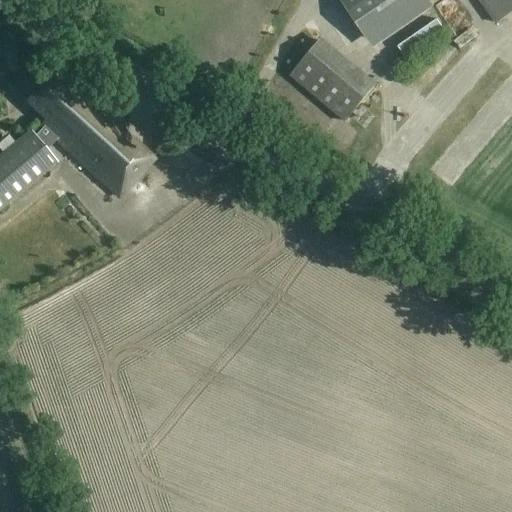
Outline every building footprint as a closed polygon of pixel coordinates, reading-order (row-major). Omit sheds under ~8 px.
[(339,0),(363,34),(411,0),(339,0)] [(511,0),(479,0),(495,23),(511,11),(511,0)] [(404,57),(443,30),(436,20),(397,47),(404,57)] [(291,75),(346,122),(375,87),(319,41),(291,75)] [(54,71),(27,101),(47,119),(41,126),(119,197),(154,159),(130,136),(133,131),(110,109),(104,113),(94,104),(98,98),(83,85),(77,92),(54,71)] [(475,121),(493,135),(504,121),(487,107),(475,121)] [(0,211),(47,172),(33,155),(44,145),(30,129),(14,142),(2,153),(0,154),(0,211)] [(155,151),(192,176),(209,151),(172,129),(155,151)]
